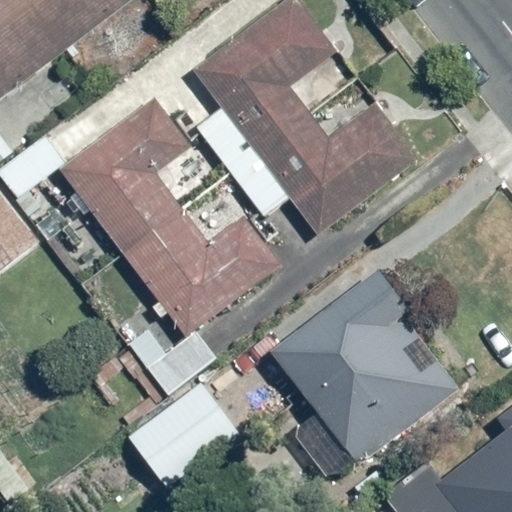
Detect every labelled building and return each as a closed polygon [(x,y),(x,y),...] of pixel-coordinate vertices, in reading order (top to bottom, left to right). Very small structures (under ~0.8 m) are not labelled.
[(0,0),(0,101),(131,0),(0,0)] [(337,53),(297,0),(279,0),(189,68),(221,110),(195,130),(263,220),(285,203),(313,240),(402,173),(357,114),(325,138),(289,89),(337,53)] [(189,146),(154,99),(57,171),(164,314),(146,327),(126,342),(167,397),(216,360),(195,331),(277,270),(242,222),(209,247),(154,173),(189,146)] [(66,163),(45,135),(0,168),(0,177),(17,200),(66,163)] [(0,272),(39,243),(0,191),(0,272)] [(405,309),(372,267),(266,351),(355,463),(452,385),(397,316),(405,309)] [(238,433),(201,383),(127,437),(164,487),(238,433)] [(511,511),(511,425),(438,481),(460,511),(511,511)] [(346,511),(330,492),(306,511),(346,511)]
